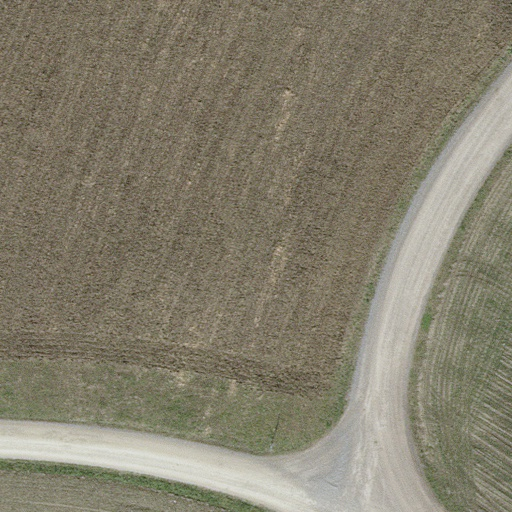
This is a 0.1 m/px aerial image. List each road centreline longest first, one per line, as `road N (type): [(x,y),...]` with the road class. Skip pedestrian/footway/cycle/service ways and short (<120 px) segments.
road 1 (track): [(511,104),(457,180),(407,282),(355,511)]
road 2 (track): [(359,511),(205,465),(0,438)]
